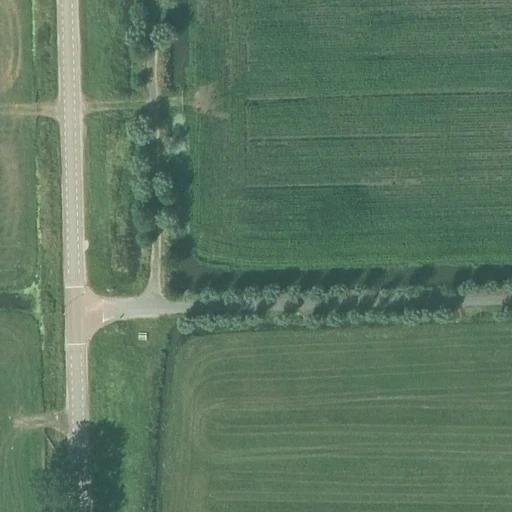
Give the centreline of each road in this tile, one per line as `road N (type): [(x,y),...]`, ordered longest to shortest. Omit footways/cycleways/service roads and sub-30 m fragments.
road 1 (unclassified): [(76,312),(511,302)]
road 2 (tertiary): [(76,312),(68,0)]
road 3 (track): [(151,0),(157,306)]
road 4 (tertiary): [(83,511),(76,312)]
road 5 (track): [(196,110),(71,110)]
